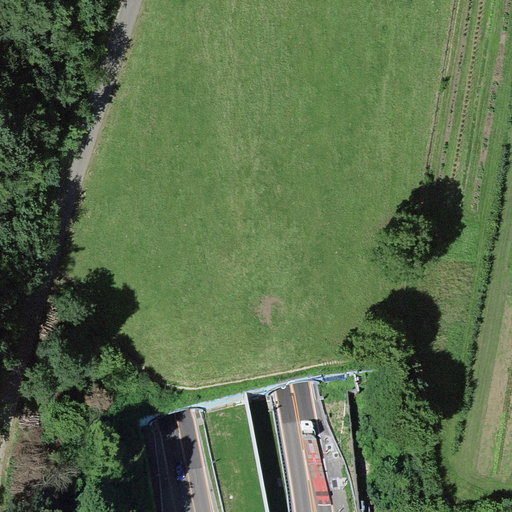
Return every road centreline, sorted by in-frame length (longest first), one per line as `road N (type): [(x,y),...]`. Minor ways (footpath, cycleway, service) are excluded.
road 1 (motorway): [(314,511),(226,0)]
road 2 (motorway): [(105,0),(190,511)]
road 3 (track): [(72,206),(142,0)]
road 4 (track): [(0,445),(53,262)]
